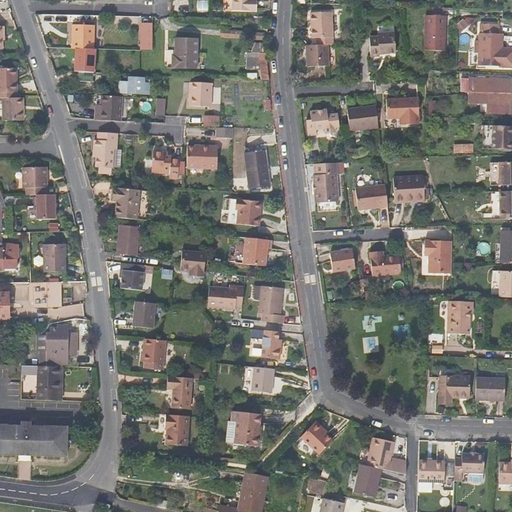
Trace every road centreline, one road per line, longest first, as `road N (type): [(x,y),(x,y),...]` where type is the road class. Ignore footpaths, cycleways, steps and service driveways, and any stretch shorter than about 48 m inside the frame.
road 1 (residential): [(283,0),(282,66),(329,390),(405,424),(511,427)]
road 2 (tertiary): [(0,486),(63,494),(80,488),(95,477),(110,443),(95,279),(66,146)]
road 3 (residential): [(20,6),(163,8)]
road 4 (tertiary): [(59,125),(20,6)]
